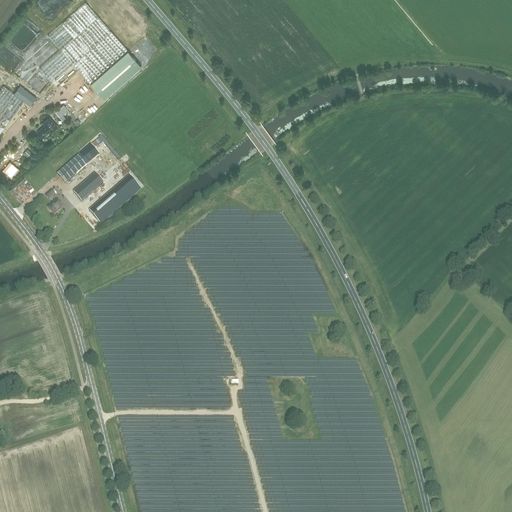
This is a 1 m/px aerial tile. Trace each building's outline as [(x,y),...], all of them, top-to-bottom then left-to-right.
[(48,35),(61,50),(40,68),(52,83),(73,64),(91,84),(128,51),(85,2),(48,35)] [(104,99),(141,66),(128,51),(91,84),(104,99)] [(68,71),(57,84),(58,85),(60,83),(63,86),(72,75),(68,71)] [(34,82),(27,90),(35,96),(43,85),(38,82),(37,84),(34,82)] [(0,85),(0,134),(24,103),(13,95),(0,85)] [(24,102),(30,106),(36,98),(20,86),(13,95),(24,103),(24,102)] [(69,111),(78,122),(94,108),(90,103),(85,108),(79,102),(69,111)] [(64,105),(55,112),(63,121),(66,119),(63,115),(68,111),(64,105)] [(43,122),(45,124),(50,130),(51,131),(57,126),(49,117),(43,122)] [(42,137),(50,130),(45,124),(37,131),(42,137)] [(88,164),(80,155),(57,174),(65,183),(88,164)] [(73,192),(81,202),(104,183),(96,173),(73,192)] [(115,189),(89,211),(97,220),(123,198),(115,189)] [(45,195),(48,198),(54,193),(52,190),(45,195)] [(51,211),(54,214),(63,206),(57,199),(48,207),(48,208),(48,209),(50,211),(51,211)]
